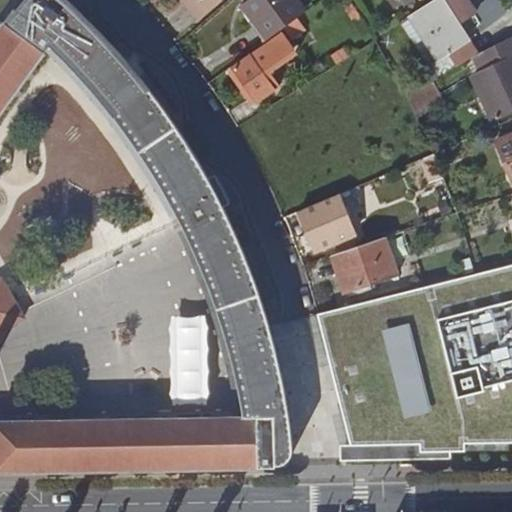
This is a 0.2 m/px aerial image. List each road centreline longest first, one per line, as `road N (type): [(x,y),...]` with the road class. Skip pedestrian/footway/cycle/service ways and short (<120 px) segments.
road 1 (tertiary): [(0,507),(511,498)]
road 2 (residential): [(102,0),(224,155),(258,218),(293,321)]
